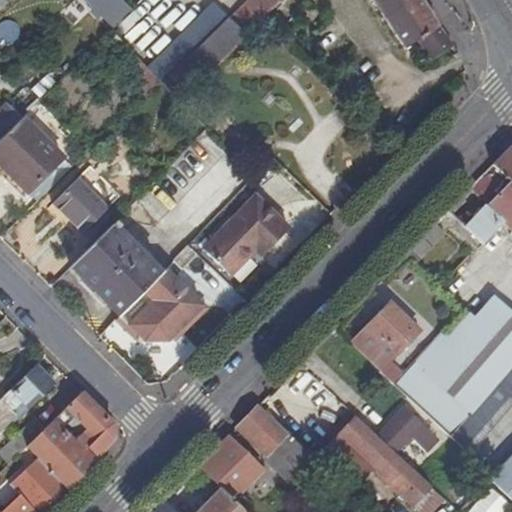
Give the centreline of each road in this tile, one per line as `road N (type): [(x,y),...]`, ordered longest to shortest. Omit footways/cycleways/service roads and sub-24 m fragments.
road 1 (tertiary): [(162,441),(511,94)]
road 2 (residential): [(0,280),(162,441)]
